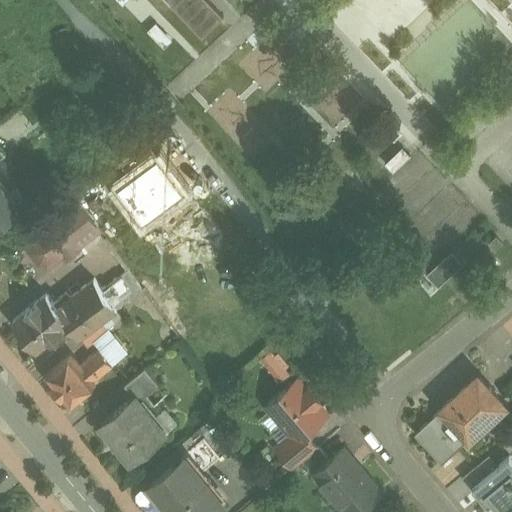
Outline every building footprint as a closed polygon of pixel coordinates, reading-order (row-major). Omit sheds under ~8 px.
[(0,182),(0,225),(27,203),(15,188),(9,193),(0,182)] [(59,222),(57,220),(43,231),(44,233),(30,244),(30,253),(40,266),(49,268),(63,256),(67,262),(81,250),(79,248),(99,232),(79,206),(59,222)] [(453,250),(427,273),(439,286),(464,263),(453,250)] [(128,271),(102,290),(117,310),(143,291),(128,271)] [(55,303),(47,293),(40,300),(39,299),(25,311),(26,311),(13,321),(37,350),(50,339),(52,341),(66,331),(63,328),(70,322),(80,338),(81,337),(101,322),(108,317),(117,310),(102,290),(95,280),(70,298),(67,294),(55,303)] [(108,317),(101,322),(108,331),(115,326),(108,317)] [(101,322),(81,337),(89,347),(108,332),(108,331),(101,322)] [(81,365),(73,354),(46,376),(69,405),(96,383),(94,381),(113,366),(100,349),(81,365)] [(264,362),(284,377),(290,369),(270,355),(264,362)] [(146,368),(125,385),(134,396),(135,395),(140,401),(159,385),(146,368)] [(478,376),(416,434),(443,463),(505,405),(478,376)] [(298,381),(268,407),(296,441),(327,415),(318,404),(321,401),(310,389),(307,391),(298,381)] [(134,396),(101,423),(132,461),(166,433),(140,401),(135,395),(134,396)] [(308,437),(295,448),(288,438),(277,448),(295,469),(303,463),(318,450),(308,437)] [(204,439),(185,456),(201,475),(221,459),(204,439)] [(318,450),(303,463),(310,472),(312,470),(311,470),(327,457),(320,448),(318,450)] [(359,511),(382,493),(344,449),(330,460),(327,457),(311,470),(312,470),(329,491),(330,492),(335,488),(344,499),(340,503),(346,511),(347,511),(359,511)] [(201,475),(185,456),(151,484),(174,511),(216,511),(225,505),(201,475)] [(501,468),(490,457),(466,477),(476,489),(501,468)] [(511,511),(511,458),(501,468),(476,489),(495,511),(511,511)] [(335,488),(330,492),(329,491),(322,497),(333,511),(345,511),(346,511),(340,503),(344,499),(335,488)]
